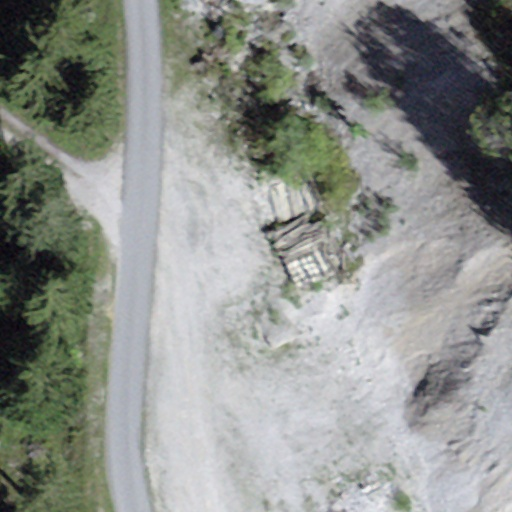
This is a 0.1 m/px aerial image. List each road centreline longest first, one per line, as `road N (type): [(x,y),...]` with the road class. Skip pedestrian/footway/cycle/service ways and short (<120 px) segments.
road 1 (track): [(138,0),(140,200),(125,376),(126,462),(139,511)]
road 2 (track): [(140,200),(89,186),(0,129)]
